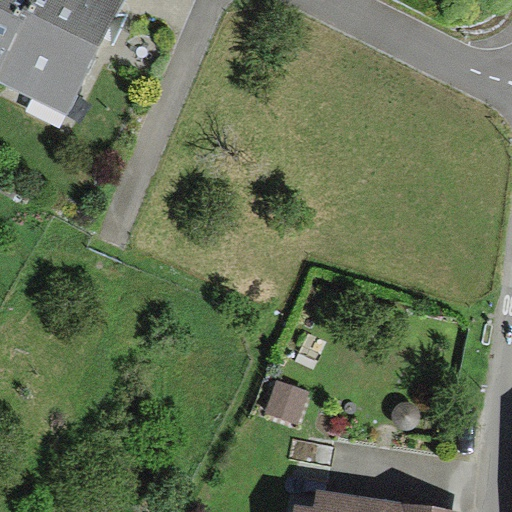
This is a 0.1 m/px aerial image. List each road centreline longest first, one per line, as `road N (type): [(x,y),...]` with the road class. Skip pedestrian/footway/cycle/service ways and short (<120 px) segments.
road 1 (residential): [(511,81),(482,75),(328,0)]
road 2 (residential): [(498,511),(511,377)]
